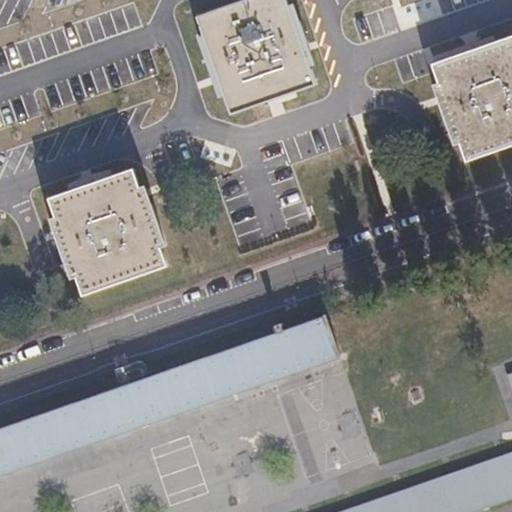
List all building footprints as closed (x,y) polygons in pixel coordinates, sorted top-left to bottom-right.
[(216,78),(221,76),(235,114),(317,85),(305,48),(310,46),(302,25),(297,27),(288,0),(252,0),(202,18),(207,36),(202,38),(216,78)] [(442,104),(457,145),(463,143),(469,161),(511,146),(511,39),(436,66),(448,102),(442,104)] [(78,278),(85,297),(168,268),(163,249),(168,247),(154,207),(149,208),(136,171),(52,200),(64,238),(60,239),(74,280),(78,278)] [(0,428),(0,477),(33,466),(342,359),(327,315),(0,428)] [(480,511),(511,501),(511,375),(510,377),(511,383),(511,452),(342,511),(480,511)] [(226,478),(264,464),(255,441),(218,455),(226,478)] [(88,455),(95,485),(153,473),(147,443),(88,455)] [(176,496),(214,484),(206,461),(169,472),(176,496)] [(100,490),(104,511),(143,511),(166,507),(160,478),(100,490)]
